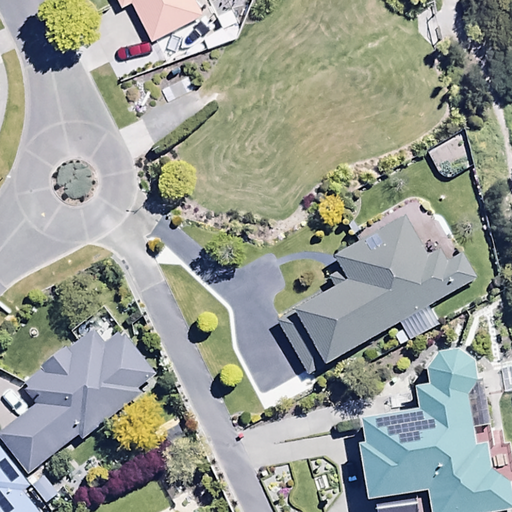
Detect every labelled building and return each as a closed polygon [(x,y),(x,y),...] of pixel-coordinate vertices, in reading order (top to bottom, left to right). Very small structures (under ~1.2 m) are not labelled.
[(112,0),(120,15),(132,9),(152,49),(205,23),(193,0),(112,0)] [(444,330),(433,311),(477,285),(464,262),(447,272),(442,263),(430,270),(405,228),(338,267),(344,278),(330,287),(334,294),(277,327),(310,384),(403,329),(414,348),(444,330)] [(0,441),(27,478),(81,439),(86,446),(142,404),(137,397),(156,382),(124,339),(107,352),(97,339),(25,393),(38,411),(0,439),(0,441)] [(430,503),(431,511),(511,511),(511,488),(495,480),(491,481),(487,455),(478,456),(470,406),(481,392),(478,375),(464,364),(443,365),(431,381),(432,397),(421,398),(424,422),(368,430),(371,455),(363,456),(371,511),(430,503)] [(0,511),(31,511),(21,498),(29,493),(1,454),(0,454),(0,511)]
